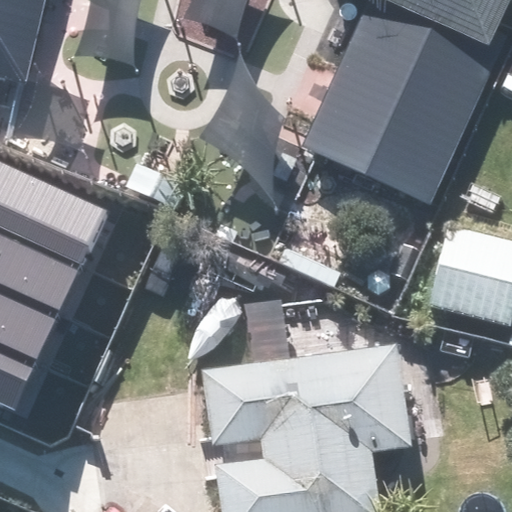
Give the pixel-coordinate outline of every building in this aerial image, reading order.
[(41,0),(0,0),(0,91),(23,96),(41,0)] [(511,0),(361,0),(369,3),(301,160),(421,212),(511,0)] [(0,164),(0,392),(25,403),(110,213),(0,164)] [(511,292),(511,239),(437,225),(419,317),(504,334),(511,292)] [(190,379),(205,511),(373,511),(368,462),(402,458),(391,355),(190,379)]
